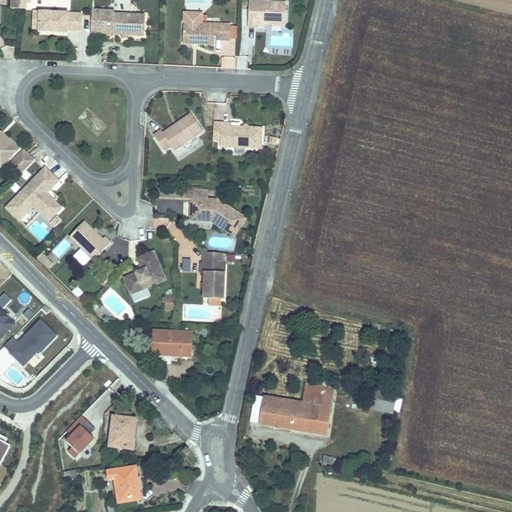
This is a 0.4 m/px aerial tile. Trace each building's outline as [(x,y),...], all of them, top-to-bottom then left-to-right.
[(282,0),(276,0),(245,0),(244,24),(253,25),(253,22),(262,22),(262,19),(265,19),(265,22),(281,23),(282,0)] [(111,11),(111,8),(90,8),(88,31),(119,32),(124,32),(141,33),(142,13),(111,11)] [(79,11),(36,9),(35,27),(35,30),(64,31),(65,28),(78,29),(79,11)] [(227,22),(180,21),(180,41),(189,41),(189,40),(194,40),(194,42),(211,42),(211,37),(226,38),(227,22)] [(87,108),(78,118),(98,135),(107,126),(87,108)] [(188,111),(160,131),(158,128),(151,133),(162,148),(168,144),(171,148),(200,128),(188,111)] [(227,121),(218,120),(217,144),(258,146),(259,125),(245,125),(242,128),(239,124),(226,124),(227,121)] [(0,135),(0,162),(16,146),(8,139),(6,141),(0,135)] [(32,159),(21,149),(8,162),(18,173),(32,159)] [(43,191),(55,178),(42,165),(10,199),(23,212),(31,203),(38,210),(46,218),(59,205),(47,194),(44,197),(40,194),(43,191)] [(212,218),(211,220),(231,233),(243,215),(214,197),(204,196),(205,187),(182,187),(182,196),(188,197),(187,217),(208,218),(209,216),(212,218)] [(23,212),(10,199),(3,205),(17,218),(23,212)] [(23,212),(17,218),(24,225),(38,210),(31,203),(23,212)] [(59,218),(55,213),(48,220),(52,225),(59,218)] [(169,229),(171,220),(155,216),(153,226),(169,229)] [(82,219),(67,234),(91,257),(108,240),(102,234),(100,236),(82,219)] [(49,252),(57,259),(70,245),(63,238),(49,252)] [(121,275),(128,291),(138,287),(163,277),(151,249),(134,255),(138,263),(139,267),(135,269),(121,275)] [(220,296),(222,261),(198,260),(197,270),(201,270),(200,295),(220,296)] [(105,281),(97,289),(101,292),(108,285),(105,281)] [(138,287),(128,291),(131,299),(141,295),(138,287)] [(162,306),(172,307),(173,293),(163,293),(162,306)] [(1,311),(12,301),(5,294),(0,298),(0,338),(14,324),(1,311)] [(56,337),(41,322),(20,344),(14,338),(4,347),(24,366),(39,351),(41,353),(56,337)] [(188,333),(202,333),(203,325),(187,324),(187,329),(150,328),(149,351),(187,352),(188,333)] [(334,386),(304,381),(299,403),(308,404),(303,430),(325,434),(334,386)] [(370,382),(365,407),(391,412),(396,386),(370,382)] [(260,408),(257,423),(303,430),(308,404),(299,403),(262,397),(260,408)] [(248,421),(257,423),(260,408),(250,407),(248,421)] [(69,454),(76,461),(94,442),(90,438),(96,432),(82,418),(68,433),(73,438),(67,444),(72,450),(69,454)] [(113,422),(110,451),(132,454),(133,440),(131,437),(132,424),(113,422)] [(0,466),(11,447),(3,443),(5,438),(0,435),(0,466)] [(322,454),(320,462),(330,464),(332,455),(322,454)] [(133,470),(106,476),(107,483),(114,482),(119,507),(142,503),(139,490),(135,491),(133,478),(135,478),(133,470)]
